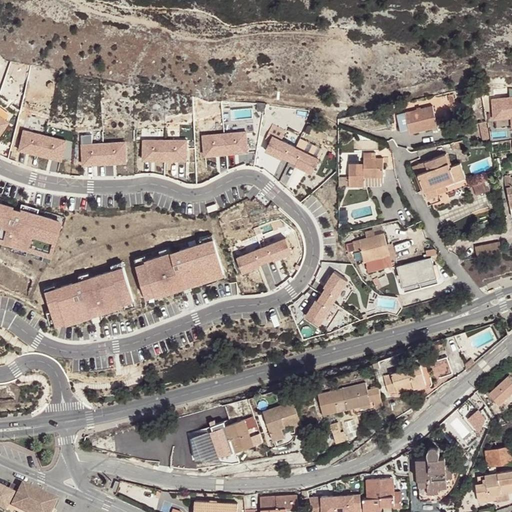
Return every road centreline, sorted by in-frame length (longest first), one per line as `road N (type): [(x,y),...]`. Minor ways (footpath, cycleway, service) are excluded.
road 1 (residential): [(0,167),(70,186),(149,183),(189,195),(255,177),(297,213),(312,246),(305,276),(280,298),(225,307),(129,344),(57,349),(0,318)]
road 2 (residential): [(72,463),(218,485),(326,474),(402,440),(511,343)]
road 3 (secondary): [(90,418),(422,329)]
road 4 (residential): [(400,147),(413,200),(484,299)]
